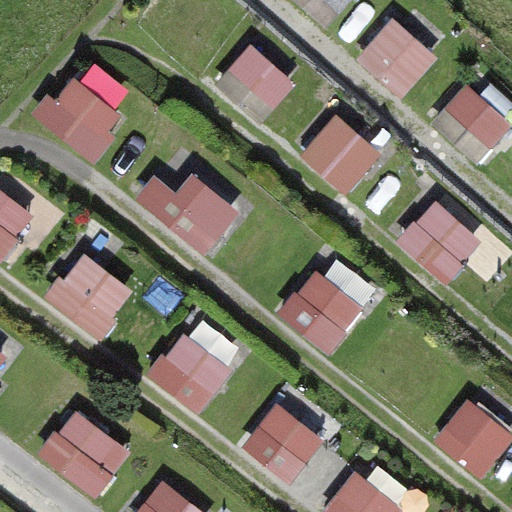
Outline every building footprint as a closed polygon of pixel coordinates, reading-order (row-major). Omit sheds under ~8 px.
[(166,0),(149,21),(195,61),(228,23),(202,0),(166,0)] [(419,82),(445,53),(397,11),(372,40),(419,82)] [(300,79),(317,63),(275,19),(258,36),(300,79)] [(251,40),(230,65),(279,108),(301,83),(251,40)] [(92,53),(43,119),(93,157),(142,91),(92,53)] [(511,118),(471,82),(449,106),(496,148),(511,130),(511,118)] [(340,109),(304,151),(353,195),(390,153),(340,109)] [(143,194),(207,257),(246,217),(181,155),(143,194)] [(403,240),(455,281),(489,239),(437,197),(403,240)] [(334,253),(289,320),(339,354),(384,286),(334,253)] [(203,411),(250,351),(202,313),(155,374),(203,411)] [(410,416),(444,374),(395,335),(361,378),(410,416)] [(0,339),(0,373),(2,374),(13,345),(0,339)] [(486,478),(511,447),(511,424),(476,393),(438,436),(486,478)] [(246,444),(296,485),(333,439),(283,399),(246,444)] [(106,497),(140,447),(76,405),(43,454),(106,497)] [(360,470),(328,511),(329,511),(406,511),(410,508),(360,470)] [(141,511),(211,511),(170,478),(141,511)]
